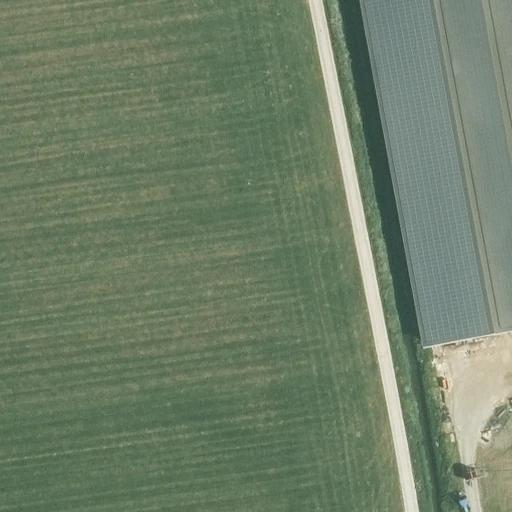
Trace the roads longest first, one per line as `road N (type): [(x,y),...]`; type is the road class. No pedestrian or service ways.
road 1 (track): [(410,511),(315,0)]
road 2 (track): [(474,511),(456,385)]
